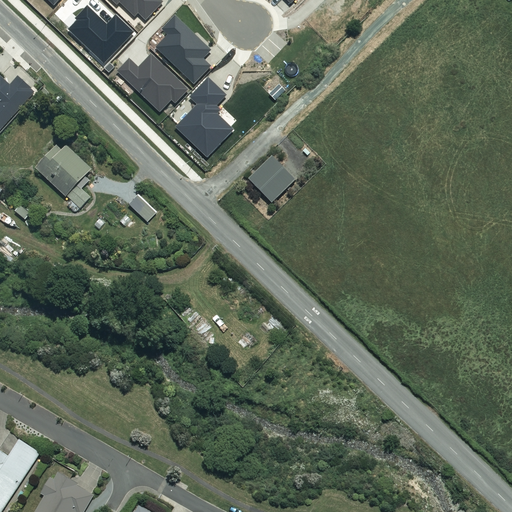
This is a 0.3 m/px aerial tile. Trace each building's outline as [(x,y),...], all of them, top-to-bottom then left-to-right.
[(330,47),(311,28),(289,49),(308,68),(330,47)] [(301,66),(295,60),(281,76),(292,86),(297,81),(292,76),(301,66)] [(45,90),(32,105),(43,114),(56,100),(45,90)] [(95,172),(65,145),(40,172),(73,203),(69,207),(78,215),(93,199),(81,187),(95,172)] [(299,183),(276,159),(253,182),(275,205),(299,183)] [(23,205),(16,213),(28,223),(34,214),(23,205)] [(3,511),(43,456),(25,443),(12,460),(0,451),(0,511),(3,511)] [(63,476),(58,483),(54,480),(44,496),(48,499),(39,511),(84,511),(95,496),(63,476)]
